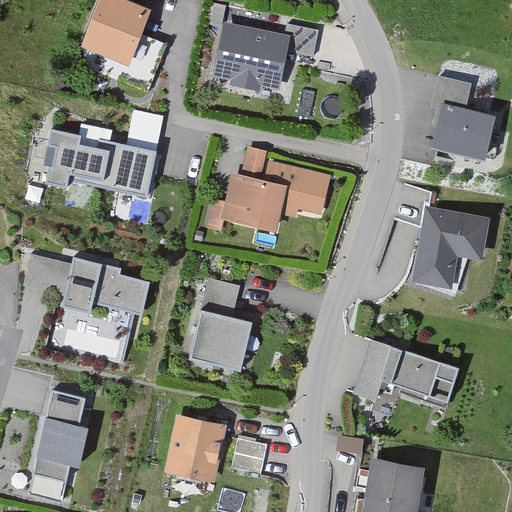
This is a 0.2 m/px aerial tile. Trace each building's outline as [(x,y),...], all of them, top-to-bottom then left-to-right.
[(104,0),(88,43),(127,58),(144,13),(109,0),(104,0)] [(276,83),(283,50),(313,57),(319,30),(287,24),(284,40),(227,28),(218,71),(237,75),(236,81),(256,85),(257,79),(276,83)] [(470,84),(439,76),(432,105),(438,106),(434,124),(439,125),(443,106),(464,111),(470,84)] [(443,106),(434,145),(483,157),(493,118),(464,111),(443,106)] [(133,110),(126,144),(157,150),(164,116),(133,110)] [(68,180),(147,197),(157,150),(126,144),(109,140),(107,149),(97,147),(101,130),(83,126),(81,135),(51,129),(47,146),(55,147),(52,167),(49,166),(45,183),(67,188),(68,180)] [(264,152),(250,149),(244,172),(259,175),(264,152)] [(270,163),(266,183),(243,177),(237,203),(228,201),(228,204),(225,216),(274,228),(278,210),(295,214),(299,196),(322,202),(328,176),(270,163)] [(222,228),(225,216),(228,204),(214,200),(208,225),(222,228)] [(485,220),(429,210),(417,278),(448,283),(454,250),(479,255),(485,220)] [(72,263),(31,253),(23,285),(53,292),(59,269),(70,271),(72,263)] [(73,256),(72,263),(70,271),(59,269),(53,292),(64,296),(62,306),(90,312),(93,303),(142,315),(150,281),(120,274),(122,268),(73,256)] [(218,305),(225,273),(210,270),(202,301),(218,305)] [(202,301),(201,309),(233,316),(242,277),(225,273),(218,305),(202,301)] [(233,316),(201,309),(189,358),(233,368),(245,319),(233,316)] [(391,345),(374,340),(357,393),(375,399),(381,380),(380,379),(391,345)] [(402,349),(391,345),(380,379),(381,380),(431,396),(442,361),(402,349)] [(85,397),(52,390),(28,494),(61,501),(70,463),(79,466),(88,426),(79,424),(85,397)] [(168,469),(212,478),(223,425),(179,416),(168,469)] [(408,511),(416,471),(378,465),(369,511),(408,511)]
